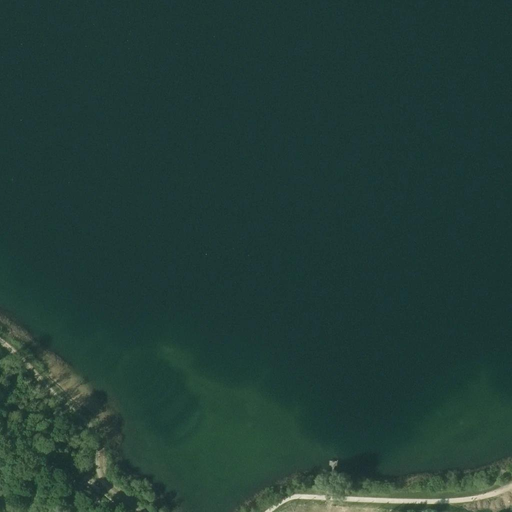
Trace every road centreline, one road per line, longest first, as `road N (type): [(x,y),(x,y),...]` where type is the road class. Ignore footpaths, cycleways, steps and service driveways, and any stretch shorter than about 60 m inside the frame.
road 1 (track): [(511,486),(463,503),(299,499),(269,511)]
road 2 (unclassified): [(0,436),(110,511)]
